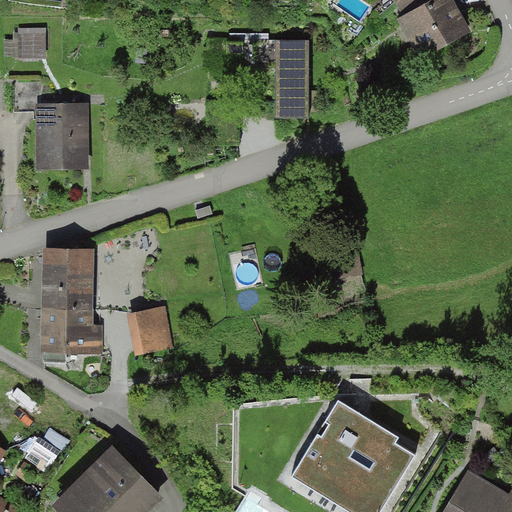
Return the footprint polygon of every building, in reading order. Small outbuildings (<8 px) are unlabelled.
[(378,0),(403,17),(398,20),(420,58),(471,34),(455,0),(378,0)] [(46,34),(18,33),(18,61),(45,61),(46,34)] [(278,42),(277,109),(309,110),(310,42),(278,42)] [(84,100),(34,100),(34,169),(83,170),(84,100)] [(214,214),(211,206),(197,210),(199,218),(214,214)] [(90,250),(48,249),(45,361),(66,362),(66,350),(103,352),(102,329),(89,329),(90,250)] [(342,254),(307,261),(311,282),(346,275),(342,254)] [(166,307),(137,312),(144,352),(169,348),(167,337),(171,336),(166,307)] [(401,436),(339,398),(295,469),(364,511),(381,511),(417,454),(397,442),(401,436)] [(51,508),(55,511),(146,511),(160,499),(110,450),(51,508)] [(511,511),(511,498),(470,473),(446,511),(511,511)] [(17,511),(0,501),(0,511),(17,511)]
